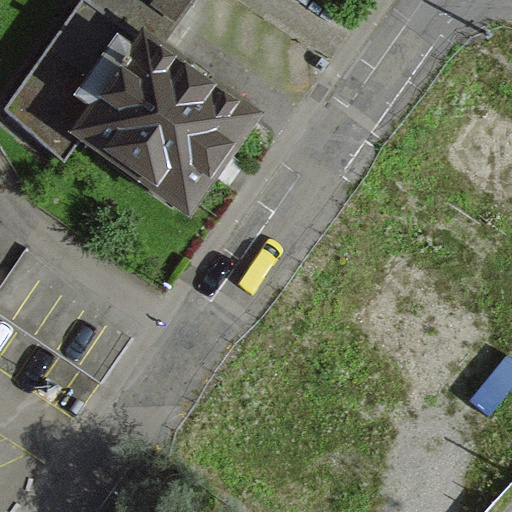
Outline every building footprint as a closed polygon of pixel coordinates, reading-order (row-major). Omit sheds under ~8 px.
[(83,0),(155,49),(188,0),(83,0)] [(186,226),(256,126),(140,45),(70,144),(186,226)] [(511,86),(486,69),(413,174),(511,241),(511,86)] [(324,311),(421,366),(466,286),(369,232),(324,311)] [(447,407),(490,445),(511,420),(511,334),(447,407)] [(269,362),(186,468),(242,511),(334,511),(383,451),(269,362)]
